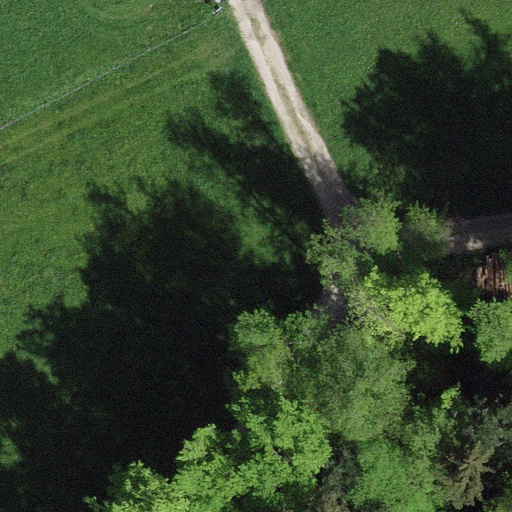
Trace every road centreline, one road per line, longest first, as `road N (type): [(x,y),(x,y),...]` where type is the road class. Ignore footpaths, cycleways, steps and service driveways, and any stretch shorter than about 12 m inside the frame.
road 1 (track): [(352,314),(178,511)]
road 2 (track): [(352,314),(366,241),(310,102)]
road 3 (track): [(511,224),(403,253),(352,314)]
